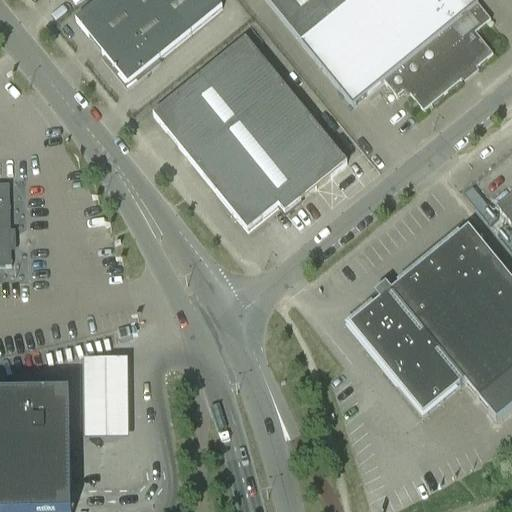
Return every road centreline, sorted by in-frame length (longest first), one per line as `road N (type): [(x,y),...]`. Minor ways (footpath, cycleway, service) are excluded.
road 1 (unclassified): [(221,336),(160,229),(0,27)]
road 2 (unclassified): [(221,336),(511,90)]
road 3 (unknown): [(292,270),(394,449),(480,431)]
road 4 (unknown): [(87,298),(54,187),(15,122),(54,95)]
road 5 (unclassified): [(289,511),(256,406),(221,336)]
road 6 (unclassified): [(221,336),(225,415),(250,511)]
